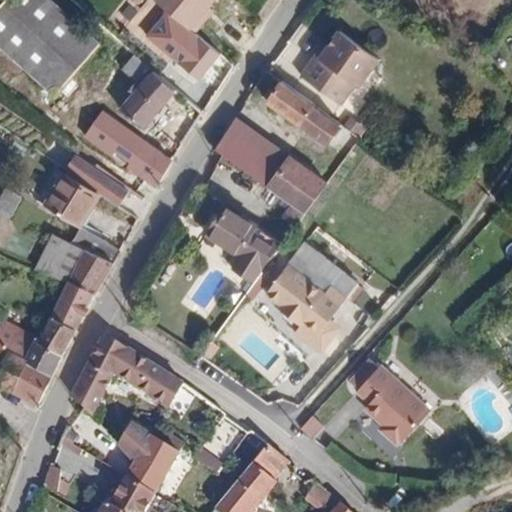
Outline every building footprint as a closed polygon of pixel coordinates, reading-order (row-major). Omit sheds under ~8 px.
[(47,0),(7,0),(0,8),(0,47),(53,94),(97,45),(47,0)] [(158,0),(188,25),(207,2),(204,0),(158,0)] [(215,58),(178,26),(157,49),(195,81),(215,58)] [(342,98),(355,78),(359,81),(379,50),(340,26),(322,54),(315,49),(301,71),(342,98)] [(119,118),(141,137),(181,91),(155,68),(148,75),(133,63),(121,76),(136,89),(129,97),(133,100),(119,118)] [(284,78),(270,100),(331,138),(345,116),(284,78)] [(173,154),(141,137),(126,165),(158,182),(173,154)] [(332,177),(293,152),(272,183),(309,208),(332,177)] [(99,192),(68,172),(48,203),(80,223),(99,192)] [(2,187),(0,189),(0,210),(7,214),(17,195),(2,187)] [(285,242),(223,204),(206,231),(239,252),(230,267),(255,282),(285,242)] [(121,248),(80,223),(71,236),(54,230),(36,265),(69,279),(94,291),(121,248)] [(290,339),(306,351),(342,304),(326,292),(320,300),(283,272),(261,300),(282,314),(279,319),(296,331),(290,339)] [(77,325),(94,291),(69,279),(51,312),(77,325)] [(55,368),(77,325),(51,312),(39,337),(33,336),(26,353),(30,355),(55,368)] [(0,380),(13,388),(30,355),(26,353),(33,336),(0,321),(0,360),(2,362),(0,365),(0,380)] [(103,337),(74,392),(96,415),(119,368),(141,381),(155,361),(119,339),(103,337)] [(38,401),(55,368),(30,355),(13,388),(38,401)] [(431,409),(380,363),(358,388),(371,401),(358,415),(369,425),(373,423),(378,429),(373,433),(389,449),(394,448),(431,409)] [(253,433),(227,414),(192,459),(220,475),(253,433)] [(316,440),(323,425),(308,417),(301,432),(316,440)] [(131,476),(157,491),(183,448),(172,441),(169,446),(157,437),(158,433),(152,429),(149,433),(135,424),(122,444),(139,460),(131,476)] [(268,445),(213,511),(242,511),(274,472),(272,468),(282,456),(268,445)] [(51,464),(43,484),(65,493),(73,473),(51,464)] [(120,487),(105,511),(144,511),(157,491),(131,476),(123,488),(120,487)] [(353,511),(341,502),(331,511),(353,511)]
